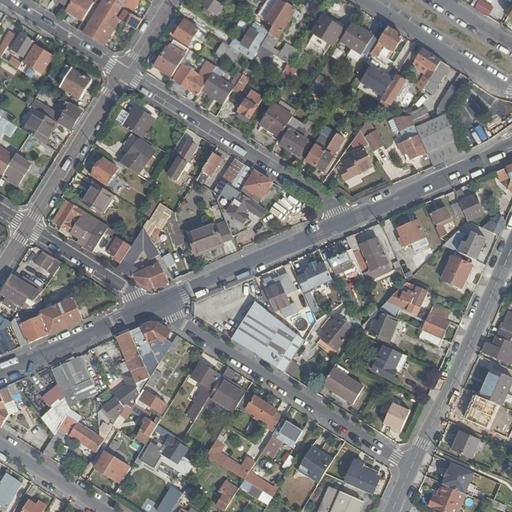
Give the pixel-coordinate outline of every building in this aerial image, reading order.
[(75,0),(68,12),(83,21),(95,3),(90,0),(75,0)] [(141,0),(96,0),(95,3),(83,21),(78,29),(104,45),(120,19),(136,29),(141,21),(132,15),(141,0)] [(202,0),(199,5),(205,8),(202,13),(210,18),(213,13),(219,17),(225,6),(215,0),(202,0)] [(279,0),(278,0),(262,27),(270,33),(288,5),(279,0)] [(491,16),(496,6),(482,0),(479,0),(475,9),(491,16)] [(297,11),(288,5),(270,33),(261,47),(288,64),(297,50),(286,44),(281,52),(274,47),(297,11)] [(312,34),(332,47),(344,28),(324,16),(312,34)] [(174,37),(189,47),(200,29),(185,20),(174,37)] [(374,35),(352,22),(340,41),(361,53),(366,49),(374,35)] [(253,60),(256,56),(261,47),(270,33),(262,27),(248,49),(238,43),(235,49),(240,52),(253,60)] [(404,37),(391,29),(385,33),(372,54),(378,58),(383,50),(382,49),(384,45),(395,52),(404,37)] [(0,48),(0,57),(2,58),(15,36),(10,33),(0,48)] [(11,50),(25,59),(34,45),(36,43),(21,34),(11,50)] [(224,56),(230,46),(224,42),(216,55),(222,59),(224,56)] [(54,57),(34,45),(25,59),(22,64),(19,69),(23,72),(27,65),(43,75),(54,57)] [(234,62),(240,52),(235,49),(230,46),(224,56),(234,62)] [(272,60),(286,68),(287,66),(288,64),(261,47),(256,56),(269,64),(272,60)] [(172,78),(184,58),(168,48),(155,67),(172,78)] [(429,82),(442,61),(433,56),(423,49),(416,60),(429,68),(425,74),(424,76),(426,77),(425,80),(429,82)] [(13,59),(10,63),(19,69),(22,64),(13,59)] [(412,66),(425,74),(429,68),(416,60),(412,66)] [(451,67),(442,61),(429,82),(426,86),(424,89),(433,94),(451,67)] [(203,90),(212,75),(218,67),(211,63),(202,77),(183,65),(174,80),(199,96),(203,90)] [(67,66),(60,78),(66,82),(62,89),(81,100),(92,81),(67,66)] [(294,70),(287,66),(286,68),(284,71),(291,76),(294,70)] [(371,66),(361,81),(384,96),(394,80),(371,66)] [(291,76),(284,71),(281,76),(291,82),(294,78),(291,76)] [(230,86),(212,75),(203,90),(226,104),(233,92),(243,76),(238,73),(230,86)] [(448,114),(470,79),(461,74),(438,109),(439,118),(448,114)] [(243,76),(233,92),(240,96),(250,79),(244,75),(243,76)] [(409,82),(397,76),(394,80),(384,96),(377,106),(387,112),(391,106),(392,106),(404,85),(406,87),(409,82)] [(429,82),(425,80),(419,89),(422,92),(424,89),(426,86),(429,82)] [(322,84),(316,89),(322,93),(326,87),(322,84)] [(240,114),(238,117),(248,123),(264,98),(252,91),(238,112),(240,114)] [(55,122),(70,132),(82,112),(67,103),(59,116),(36,102),(32,108),(36,110),(55,122)] [(262,126),(266,129),(287,112),(275,105),(262,126)] [(411,113),(413,118),(417,128),(432,121),(425,106),(411,113)] [(136,108),(124,128),(143,140),(155,120),(136,108)] [(55,122),(36,110),(24,131),(29,135),(40,142),(45,144),(50,134),(48,133),(55,122)] [(266,129),(280,138),(282,135),(287,128),(294,117),(287,112),(266,129)] [(421,136),(434,167),(465,153),(448,114),(439,118),(432,121),(417,128),(421,136)] [(419,137),(421,136),(417,128),(413,118),(395,119),(400,131),(401,131),(406,142),(399,145),(403,155),(407,153),(411,160),(426,153),(419,137)] [(280,144),(291,151),(304,130),(301,128),(297,134),(289,129),(285,136),(280,144)] [(304,130),(291,151),(301,157),(310,142),(304,138),(307,132),(304,130)] [(361,130),(353,142),(357,151),(352,154),(354,158),(345,162),(348,167),(341,171),(346,181),(374,167),(364,148),(370,145),(366,138),(361,130)] [(370,145),(374,151),(385,145),(376,131),(366,138),(370,145)] [(326,152),(317,167),(327,173),(336,159),(334,158),(346,139),(338,133),(326,152)] [(29,135),(26,140),(37,147),(40,142),(29,135)] [(305,160),(317,167),(326,152),(325,152),(331,142),(325,139),(320,148),(315,145),(305,160)] [(123,167),(140,177),(156,152),(139,141),(123,167)] [(190,142),(169,175),(178,181),(199,148),(190,142)] [(0,173),(3,175),(15,157),(0,146),(0,173)] [(214,155),(191,189),(221,166),(223,160),(214,155)] [(5,175),(9,178),(8,180),(18,187),(32,165),(18,156),(5,175)] [(249,167),(236,159),(214,192),(226,220),(229,227),(234,237),(249,229),(251,227),(268,211),(259,205),(241,194),(255,171),(249,167)] [(104,160),(94,176),(108,186),(119,169),(104,160)] [(511,165),(496,173),(500,182),(509,179),(510,181),(507,189),(511,191),(511,165)] [(273,182),(255,171),(241,194),(259,205),(273,182)] [(103,215),(115,196),(95,183),(83,202),(103,215)] [(476,195),(459,201),(459,202),(465,215),(468,221),(484,214),(476,195)] [(151,218),(161,203),(152,199),(143,213),(151,218)] [(465,215),(459,202),(450,206),(456,219),(465,215)] [(151,218),(144,228),(152,221),(168,208),(161,203),(151,218)] [(82,238),(78,244),(94,254),(110,228),(70,204),(69,206),(59,223),(58,225),(71,233),(72,232),(82,238)] [(59,223),(69,206),(67,205),(65,206),(56,220),(56,222),(59,223)] [(168,208),(152,221),(156,229),(166,213),(174,218),(173,219),(178,222),(175,213),(168,208)] [(446,208),(430,215),(435,226),(435,225),(437,227),(437,229),(436,229),(440,238),(447,235),(443,226),(452,222),(446,208)] [(505,221),(499,212),(482,228),(499,236),(505,221)] [(222,242),(234,238),(234,237),(229,227),(226,220),(215,225),(222,242)] [(131,248),(123,261),(128,265),(141,244),(145,246),(156,229),(152,221),(144,228),(134,243),(131,248)] [(418,221),(398,230),(401,238),(398,240),(402,248),(405,247),(418,242),(420,247),(428,243),(418,221)] [(223,244),(222,242),(215,225),(189,236),(197,256),(223,244)] [(179,241),(184,240),(180,226),(174,227),(179,241)] [(463,242),(458,253),(476,261),(486,239),(473,233),(468,244),(463,242)] [(353,235),(346,238),(352,251),(359,248),(353,235)] [(108,253),(111,254),(124,243),(118,239),(108,253)] [(377,239),(360,246),(371,271),(374,270),(377,278),(391,272),(388,264),(377,239)] [(111,254),(123,261),(131,248),(124,243),(111,254)] [(355,258),(352,251),(341,255),(340,254),(337,254),(336,255),(336,258),(329,260),(336,277),(359,267),(355,258)] [(167,258),(174,274),(180,271),(173,255),(167,258)] [(358,256),(355,258),(359,267),(362,274),(365,280),(370,278),(367,272),(364,264),(362,265),(358,256)] [(462,288),(472,267),(452,257),(442,280),(462,288)] [(48,272),(54,277),(64,264),(57,259),(48,272)] [(123,261),(118,269),(148,288),(156,289),(170,282),(163,267),(152,273),(151,271),(142,276),(128,265),(123,261)] [(312,270),(296,277),(305,296),(320,290),(319,287),(325,285),(327,287),(334,284),(325,264),(320,267),(318,265),(311,268),(312,270)] [(295,293),(287,275),(266,284),(267,289),(266,289),(276,312),(281,310),(284,317),(285,317),(286,319),(300,313),(293,298),(288,300),(286,296),(295,293)] [(14,276),(8,285),(30,299),(35,302),(42,294),(14,276)] [(398,291),(392,296),(420,309),(423,302),(427,292),(415,286),(407,282),(403,286),(398,291)] [(24,308),(30,299),(8,285),(2,295),(24,308)] [(378,311),(396,319),(401,309),(427,320),(422,331),(441,339),(449,322),(447,321),(435,315),(420,309),(392,296),(378,311)] [(42,316),(50,335),(84,320),(75,298),(41,313),(42,316)] [(261,315),(256,303),(252,308),(261,315)] [(268,312),(256,303),(261,315),(263,316),(265,317),(268,312)] [(252,308),(231,340),(243,347),(263,316),(261,315),(252,308)] [(337,350),(353,328),(349,319),(344,308),(321,338),(337,350)] [(437,310),(435,315),(447,321),(448,316),(437,310)] [(378,311),(371,318),(375,320),(369,334),(388,342),(394,328),(393,327),(396,319),(378,311)] [(304,341),(273,316),(268,312),(265,317),(263,316),(243,347),(284,373),(286,371),(291,362),(304,341)] [(511,313),(508,312),(498,337),(500,338),(511,343),(511,340),(511,313)] [(22,325),(29,344),(50,335),(42,316),(22,325)] [(356,316),(349,319),(353,328),(355,333),(361,327),(356,316)] [(445,341),(453,323),(449,322),(441,339),(445,341)] [(152,323),(116,339),(127,362),(140,394),(143,390),(149,380),(154,372),(149,348),(157,343),(164,342),(166,339),(170,332),(158,324),(152,323)] [(441,339),(422,331),(419,338),(438,346),(441,339)] [(182,339),(177,336),(172,343),(167,352),(172,355),(182,339)] [(511,343),(500,338),(495,348),(487,344),(483,352),(510,364),(510,363),(511,359),(511,343)] [(172,343),(166,339),(164,342),(157,343),(149,348),(154,372),(155,370),(167,352),(172,343)] [(402,354),(384,346),(372,371),(392,381),(396,371),(394,370),(402,354)] [(80,359),(52,371),(58,383),(63,393),(69,408),(98,396),(80,359)] [(140,394),(127,362),(119,365),(128,387),(116,395),(118,398),(104,408),(115,422),(120,414),(126,405),(131,408),(134,404),(140,394)] [(291,362),(286,371),(293,375),(298,366),(291,362)] [(202,408),(221,378),(200,364),(192,378),(203,385),(200,390),(203,392),(195,404),(202,408)] [(348,373),(336,365),(333,369),(346,377),(348,373)] [(234,372),(228,368),(221,378),(202,408),(202,409),(210,414),(221,397),(223,397),(226,399),(224,402),(228,405),(229,404),(232,405),(233,404),(237,407),(245,395),(246,392),(232,383),(231,384),(228,382),(234,372)] [(333,369),(322,386),(352,405),(363,387),(346,377),(333,369)] [(161,374),(155,370),(154,372),(149,380),(155,384),(161,374)] [(479,397),(500,406),(511,379),(491,370),(479,397)] [(8,389),(12,397),(18,393),(14,383),(7,386),(8,389)] [(0,392),(0,428),(1,428),(3,424),(9,415),(18,411),(12,397),(8,389),(0,392)] [(143,390),(140,394),(134,404),(145,410),(147,405),(161,414),(166,405),(143,390)] [(246,411),(253,400),(245,395),(237,407),(245,413),(246,411)] [(268,424),(276,411),(255,397),(253,400),(246,411),(268,424)] [(65,399),(52,409),(62,422),(66,416),(69,412),(70,410),(69,408),(65,399)] [(195,404),(187,418),(194,422),(202,409),(202,408),(195,404)] [(391,427),(401,432),(410,412),(393,404),(384,423),(391,427)] [(127,415),(131,408),(126,405),(120,414),(123,416),(125,413),(127,415)] [(52,409),(40,418),(50,431),(62,422),(52,409)] [(80,418),(69,412),(66,416),(77,423),(80,418)] [(464,419),(452,414),(449,422),(461,427),(464,419)] [(54,436),(42,453),(50,458),(66,433),(96,453),(104,439),(99,436),(77,423),(66,416),(54,436)] [(158,425),(161,420),(157,417),(154,423),(145,417),(141,423),(144,425),(135,438),(146,445),(154,432),(157,426),(158,425)] [(287,423),(282,420),(266,445),(271,448),(277,438),(293,448),(303,432),(287,422),(287,423)] [(105,422),(99,434),(106,437),(112,426),(105,422)] [(3,424),(1,428),(15,438),(19,433),(3,424)] [(157,426),(154,432),(163,438),(164,437),(168,439),(165,444),(168,446),(163,455),(178,465),(175,469),(186,476),(193,464),(183,457),(188,449),(173,440),(174,436),(157,426)] [(456,440),(453,439),(449,449),(472,459),(480,441),(459,432),(459,433),(456,440)] [(325,474),(333,460),(312,447),(301,465),(311,472),(309,476),(319,483),(325,474)] [(211,448),(206,456),(211,459),(216,451),(211,448)] [(105,453),(101,458),(110,464),(113,459),(105,453)] [(219,454),(214,461),(244,480),(250,472),(255,463),(247,458),(241,468),(227,458),(226,459),(219,454)] [(293,460),(288,456),(282,467),(287,470),(293,460)] [(101,458),(95,469),(120,485),(128,473),(130,469),(113,459),(110,464),(101,458)] [(345,483),(373,495),(379,479),(361,471),(362,468),(362,467),(353,464),(345,483)] [(446,478),(443,485),(462,494),(464,495),(474,473),(452,464),(448,473),(447,472),(444,477),(446,478)] [(361,471),(379,479),(380,476),(362,468),(361,471)] [(504,470),(500,478),(503,479),(511,482),(511,475),(511,473),(504,470)] [(272,498),(276,490),(273,489),(252,475),(252,473),(250,472),(244,480),(253,486),(263,492),(272,498)] [(21,485),(6,475),(0,484),(0,503),(7,508),(21,485)] [(225,511),(238,490),(225,482),(218,493),(223,495),(217,506),(225,511)] [(443,485),(440,484),(435,498),(432,497),(428,506),(440,511),(454,511),(462,494),(443,485)] [(183,493),(171,486),(156,511),(158,511),(170,511),(176,504),(177,502),(183,493)] [(258,500),(263,492),(253,486),(248,493),(258,500)] [(359,511),(364,502),(330,487),(318,511),(359,511)] [(43,511),(46,506),(38,501),(36,505),(29,500),(22,511),(43,511)] [(177,502),(176,504),(170,511),(186,511),(181,508),(183,506),(177,502)]
